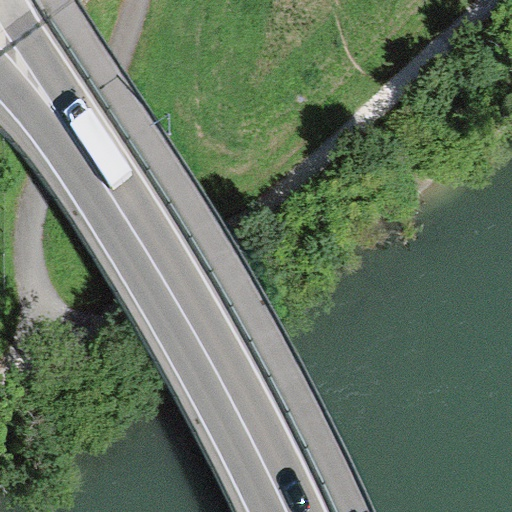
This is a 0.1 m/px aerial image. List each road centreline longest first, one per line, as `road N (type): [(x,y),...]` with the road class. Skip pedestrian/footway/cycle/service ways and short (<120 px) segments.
road 1 (track): [(495,0),(264,208),(0,380)]
road 2 (primary): [(0,34),(131,220),(247,417),(290,511)]
